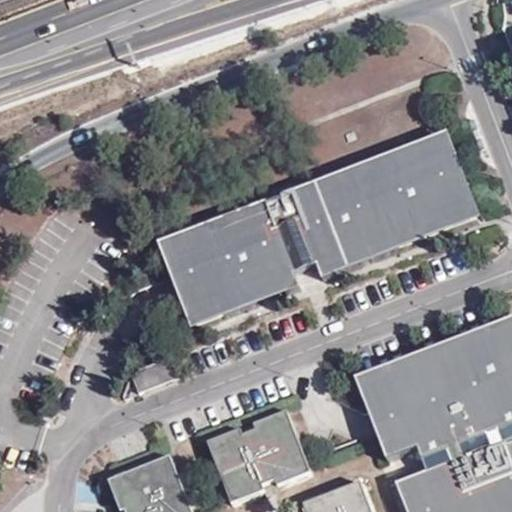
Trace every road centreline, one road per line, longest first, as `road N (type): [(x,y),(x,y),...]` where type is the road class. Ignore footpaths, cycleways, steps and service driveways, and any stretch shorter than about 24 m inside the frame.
road 1 (unclassified): [(511,269),(71,448),(61,496)]
road 2 (unclassified): [(0,179),(63,143),(429,0)]
road 3 (motorway): [(0,87),(229,0)]
road 4 (unclassified): [(449,0),(511,159)]
